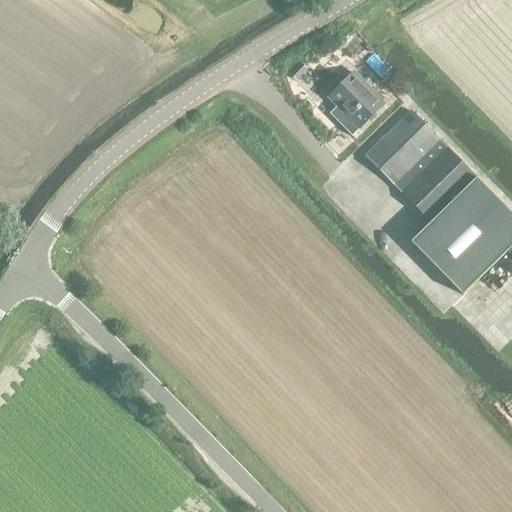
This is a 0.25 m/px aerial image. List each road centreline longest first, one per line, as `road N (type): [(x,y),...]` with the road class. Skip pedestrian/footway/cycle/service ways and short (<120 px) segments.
road 1 (unclassified): [(23,268),(74,193),(144,128),(346,0)]
road 2 (tertiary): [(271,511),(64,298),(23,268)]
